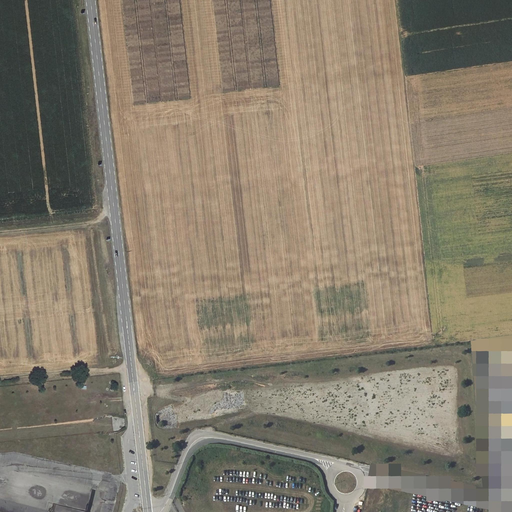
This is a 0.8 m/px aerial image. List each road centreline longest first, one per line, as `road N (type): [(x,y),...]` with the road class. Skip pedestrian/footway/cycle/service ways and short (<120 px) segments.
road 1 (primary): [(89,0),(146,511)]
road 2 (residential): [(317,459),(197,437),(160,511)]
